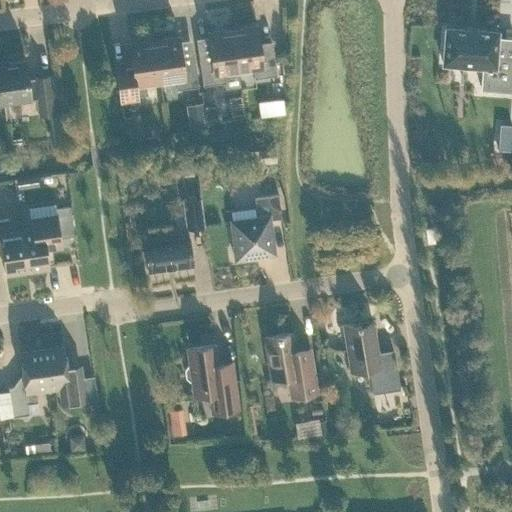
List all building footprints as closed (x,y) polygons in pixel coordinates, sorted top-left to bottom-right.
[(231,29),(237,71),(251,69),(253,78),(275,75),(271,48),(259,50),(255,26),(231,29)] [(222,73),(237,71),(231,29),(206,33),(210,57),(198,59),(201,85),(224,82),(222,73)] [(447,31),(444,67),(484,70),(483,90),(511,91),(511,57),(499,56),(500,34),(447,31)] [(197,87),(193,60),(181,61),(177,37),(153,40),(159,83),(173,81),(174,90),(197,87)] [(144,85),(159,83),(153,40),(128,44),(130,60),(113,62),(119,104),(138,101),(138,95),(145,94),(144,85)] [(6,66),(0,66),(0,91),(2,103),(30,100),(29,99),(35,98),(38,115),(50,113),(53,112),(48,75),(32,77),(33,78),(27,79),(24,60),(6,63),(6,66)] [(276,98),(272,99),(273,112),(275,112),(285,111),(284,97),(276,98)] [(188,129),(204,127),(201,103),(185,105),(188,129)] [(216,118),(215,105),(204,106),(206,119),(216,118)] [(55,138),(65,138),(64,106),(54,106),(55,138)] [(139,114),(122,117),(125,130),(127,129),(129,140),(143,138),(139,114)] [(275,162),(273,149),(258,152),(260,165),(275,162)] [(211,166),(211,161),(207,158),(203,158),(199,162),(200,167),(203,170),(208,170),(211,166)] [(26,177),(17,179),(18,187),(25,186),(27,186),(26,177)] [(268,219),(280,218),(276,194),(253,197),(256,217),(230,221),(233,245),(231,246),(233,261),(248,259),(248,257),(273,253),(268,219)] [(204,228),(200,198),(182,201),(185,230),(204,228)] [(32,230),(20,232),(26,271),(48,268),(46,258),(45,251),(59,249),(58,237),(72,235),(68,206),(54,208),(55,215),(40,217),(30,219),(32,230)] [(0,247),(4,274),(26,271),(20,232),(9,233),(6,218),(0,219),(0,247)] [(147,271),(191,265),(187,237),(143,243),(147,271)] [(399,389),(394,358),(378,360),(372,322),(359,324),(358,322),(336,325),(336,326),(342,326),(349,371),(367,368),(371,393),(399,389)] [(290,397),(315,393),(310,363),(296,365),(291,332),(263,336),(270,380),(287,377),(290,397)] [(230,361),(217,363),(215,344),(186,348),(188,365),(187,365),(184,369),(185,377),(189,381),(190,380),(193,396),(208,394),(211,412),(237,409),(230,361)] [(79,364),(65,366),(62,346),(40,349),(46,389),(57,388),(59,404),(84,401),(79,364)] [(34,391),(46,389),(40,349),(18,352),(23,385),(7,387),(11,416),(37,413),(34,391)] [(328,432),(325,417),(315,419),(317,434),(328,432)] [(184,423),(170,425),(171,435),(185,432),(184,423)] [(511,485),(502,486),(504,509),(511,508),(511,485)]
